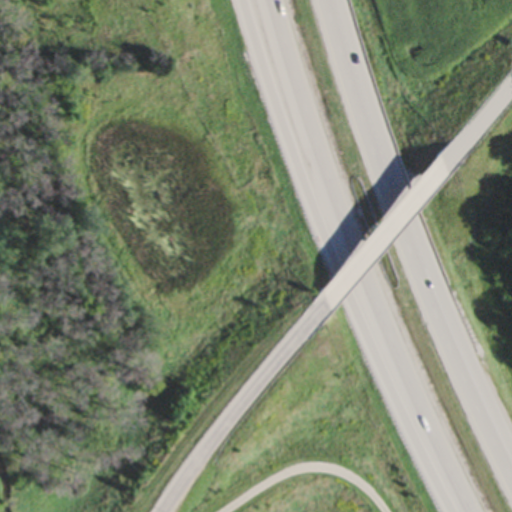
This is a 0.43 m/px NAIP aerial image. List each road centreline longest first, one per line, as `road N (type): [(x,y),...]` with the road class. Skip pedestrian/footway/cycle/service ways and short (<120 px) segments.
road 1 (motorway): [(245,0),(329,247),(452,511)]
road 2 (motorway): [(273,0),(397,349),(474,511)]
road 3 (motorway): [(511,489),(439,334),(350,78)]
road 4 (motorway): [(511,438),(350,78)]
road 5 (residential): [(320,302),(232,405),(157,511)]
road 6 (residential): [(434,174),(320,302)]
